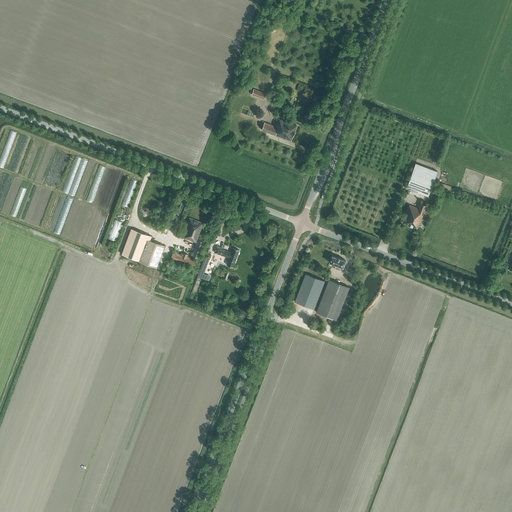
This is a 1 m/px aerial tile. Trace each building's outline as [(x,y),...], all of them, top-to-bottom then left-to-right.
[(254,89),(252,95),(264,99),(266,93),(254,89)] [(291,141),(297,125),(279,119),(276,127),(265,123),(262,130),(291,141)] [(406,188),(428,196),(437,172),(415,163),(406,188)] [(133,177),(126,196),(132,198),(138,179),(133,177)] [(426,206),(420,203),(418,208),(409,204),(402,222),(417,228),(426,206)] [(167,227),(171,228),(176,213),(172,211),(167,227)] [(114,238),(120,219),(115,217),(109,236),(114,238)] [(192,256),(198,258),(204,242),(198,239),(204,223),(190,218),(183,238),(193,241),(197,242),(194,250),(192,256)] [(150,240),(152,236),(131,228),(122,254),(157,267),(165,246),(150,240)] [(240,250),(234,248),(232,253),(223,249),(223,248),(217,246),(215,252),(230,258),(227,265),(233,267),(240,250)] [(173,252),(170,259),(194,268),(197,260),(187,257),(188,254),(183,253),(183,255),(173,252)] [(336,264),(335,267),(334,268),(340,271),(341,266),(343,267),(346,260),(332,255),(329,262),(336,264)] [(199,272),(204,274),(209,259),(205,257),(199,272)] [(169,263),(165,274),(181,281),(186,269),(169,263)] [(324,281),(305,274),(295,302),(313,309),(324,281)] [(336,320),(349,287),(328,279),(316,312),(336,320)]
